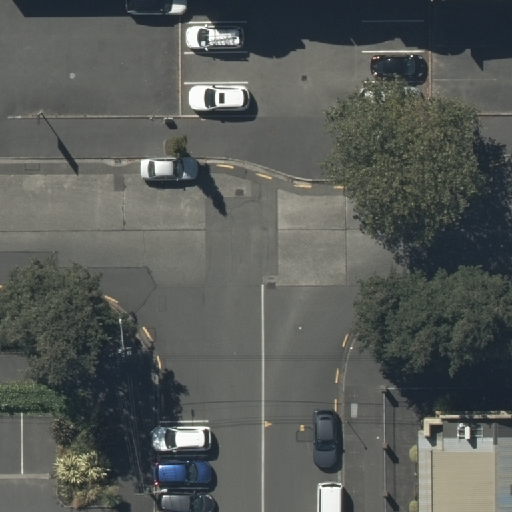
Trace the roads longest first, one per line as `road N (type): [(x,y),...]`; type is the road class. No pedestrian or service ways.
road 1 (unclassified): [(265,238),(267,511)]
road 2 (residential): [(0,238),(265,238)]
road 3 (residential): [(265,238),(511,236)]
